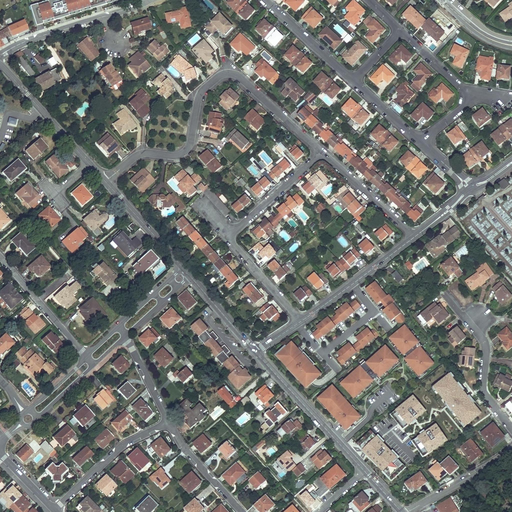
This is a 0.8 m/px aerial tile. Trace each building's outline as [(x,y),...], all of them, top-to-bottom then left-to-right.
[(58,0),(62,6),(61,6),(66,12),(69,10),(74,17),(88,6),(83,0),(58,0)] [(211,16),(218,9),(208,0),(199,0),(197,2),(211,16)] [(236,12),(245,2),(243,0),(229,0),(227,3),(234,8),(233,9),(236,12)] [(291,4),(294,7),(297,9),(304,2),(301,0),(283,0),(286,3),(289,5),(291,4)] [(486,0),(489,2),(488,3),(494,8),(501,1),(499,0),(486,0)] [(352,12),(346,18),(352,24),(358,17),(364,11),(353,1),(347,7),(352,12)] [(248,5),(245,2),(236,12),(239,15),(240,14),(246,19),(254,11),(248,5)] [(511,3),(510,5),(511,7),(501,15),(507,23),(511,18),(511,3)] [(309,21),(312,23),(315,26),(322,19),(313,11),(314,10),(311,7),(301,17),(304,20),(305,20),(308,22),(309,21)] [(419,29),(421,27),(426,22),(411,7),(403,15),(419,29)] [(180,9),(181,10),(181,11),(166,15),(168,24),(182,21),(184,27),(190,26),(186,8),(180,9)] [(232,27),(220,15),(204,30),(209,37),(218,29),(224,35),(232,27)] [(372,43),(384,30),(373,19),(373,20),(369,16),(364,22),(367,26),(371,30),(366,37),(372,43)] [(358,17),(352,24),(354,26),(360,19),(358,17)] [(24,20),(24,18),(11,23),(6,25),(7,26),(24,20)] [(139,30),(141,29),(143,29),(144,30),(151,28),(148,18),(137,22),(138,26),(132,28),(134,35),(140,33),(139,30)] [(426,22),(421,27),(437,41),(444,33),(428,19),(426,22)] [(24,20),(7,26),(8,27),(11,35),(28,28),(24,20)] [(265,38),(274,28),(271,25),(270,26),(264,20),(263,22),(259,27),(256,29),(262,35),(265,38)] [(331,25),(341,35),(346,30),(335,20),(331,25)] [(0,31),(0,47),(9,43),(6,37),(11,35),(8,27),(0,31)] [(319,35),(327,42),(334,49),(342,41),(326,27),(319,35)] [(277,31),(274,28),(265,38),(263,41),(263,42),(266,39),(268,41),(269,40),(275,46),(283,37),(277,32),(277,31)] [(242,48),(248,53),(254,47),(240,34),(230,44),(238,52),(240,50),(242,48)] [(99,54),(92,46),(88,41),(89,40),(87,37),(77,45),(91,61),(99,54)] [(152,53),(155,56),(157,60),(164,54),(162,51),(164,49),(161,45),(159,47),(153,40),(144,46),(150,54),(152,53)] [(213,51),(204,41),(196,48),(202,56),(201,57),(203,59),(207,63),(213,58),(210,54),(213,51)] [(345,58),(351,65),(366,49),(359,43),(348,54),(345,58)] [(457,56),(453,64),(461,67),(468,52),(454,45),(451,53),(457,56)] [(395,65),(401,59),(406,63),(412,56),(401,46),(389,59),(395,65)] [(294,65),(303,55),(300,52),(300,53),(293,47),(290,50),(289,52),(285,55),(292,62),(291,62),(294,65)] [(202,56),(196,48),(193,50),(201,60),(203,59),(201,57),(202,56)] [(30,76),(34,73),(21,56),(23,54),(20,50),(14,54),(18,59),(17,60),(30,76)] [(132,66),(133,67),(134,69),(133,70),(136,75),(148,65),(136,50),(131,54),(134,58),(131,60),(127,64),(130,67),(132,66)] [(39,63),(44,59),(39,53),(34,57),(39,63)] [(194,69),(179,55),(171,64),(175,68),(176,67),(183,73),(184,72),(186,73),(186,74),(185,75),(187,82),(192,80),(191,79),(197,77),(194,69)] [(304,73),(312,64),(306,58),(306,57),(303,55),(294,65),(297,68),(298,67),(304,73)] [(481,76),(481,78),(490,80),(494,59),(479,56),(477,69),(483,70),(481,76)] [(259,76),(261,74),(263,76),(269,81),(276,73),(261,59),(255,65),(258,68),(255,72),(259,76)] [(110,85),(119,79),(109,63),(99,69),(110,85)] [(432,74),(421,64),(414,71),(419,76),(413,82),(414,82),(411,86),(418,93),(421,89),(420,88),(432,74)] [(500,78),(509,79),(510,67),(501,66),(501,65),(498,64),(496,79),(500,79),(500,78)] [(377,84),(383,78),(387,83),(394,76),(383,66),(371,79),(377,84)] [(61,79),(55,68),(34,79),(41,91),(56,83),(55,82),(61,79)] [(322,91),(332,81),(329,78),(328,79),(322,73),(314,82),(320,87),(319,88),(322,91)] [(161,75),(153,82),(156,86),(157,85),(161,88),(159,89),(164,95),(167,98),(174,92),(171,88),(169,87),(172,84),(167,79),(165,80),(161,75)] [(332,99),(341,90),(334,85),(335,84),(332,81),(322,91),(326,94),(326,93),(332,99)] [(287,95),(295,102),(298,99),(297,95),(296,94),(298,92),(301,95),(304,92),(294,83),(291,83),(289,84),(287,83),(285,85),(285,88),(280,93),(285,97),(287,95)] [(399,98),(395,101),(402,107),(414,94),(402,84),(396,91),(398,93),(401,95),(399,98)] [(437,103),(439,100),(442,97),(447,101),(454,95),(442,84),(430,97),(437,103)] [(100,87),(87,95),(93,105),(106,97),(100,87)] [(148,97),(142,89),(135,95),(137,97),(129,103),(143,119),(148,114),(141,106),(144,104),(142,102),(148,97)] [(226,92),(220,98),(222,100),(219,103),(226,110),(230,107),(232,107),(234,105),(233,103),(232,102),(234,99),(235,101),(238,98),(230,90),(227,92),(226,92)] [(351,117),(360,107),(357,105),(351,100),(343,108),(349,114),(348,115),(351,117)] [(307,105),(305,103),(296,111),(299,114),(307,105)] [(150,112),(144,104),(141,106),(148,114),(150,112)] [(418,122),(420,119),(423,117),(428,121),(434,114),(423,104),(411,116),(418,122)] [(298,115),(305,122),(312,115),(312,114),(308,110),(310,108),(310,107),(308,105),(307,105),(299,114),(298,115)] [(361,125),(369,116),(363,111),(363,110),(360,107),(351,117),(354,120),(355,119),(361,125)] [(473,116),(478,123),(477,123),(480,127),(491,118),(489,115),(488,116),(483,109),(473,116)] [(131,130),(136,126),(128,115),(126,116),(123,110),(117,115),(120,120),(116,123),(116,127),(119,132),(123,130),(124,132),(128,129),(127,128),(129,127),(130,128),(131,130)] [(258,115),(252,110),(245,118),(258,130),(265,123),(257,117),(258,115)] [(222,115),(211,113),(209,126),(210,127),(209,131),(220,134),(223,125),(220,124),(221,120),(222,115)] [(305,122),(312,129),(319,122),(312,115),(305,122)] [(16,126),(17,120),(9,117),(8,124),(16,126)] [(326,128),(327,126),(320,120),(319,122),(326,128)] [(501,127),(509,138),(511,135),(511,134),(511,135),(511,134),(511,120),(505,125),(504,124),(501,127)] [(312,129),(320,135),(326,128),(319,122),(312,129)] [(464,132),(467,129),(462,122),(458,124),(464,132)] [(380,143),(389,133),(386,131),(385,131),(379,126),(371,134),(378,140),(377,141),(380,143)] [(455,144),(462,139),(462,140),(466,137),(457,126),(454,129),(455,129),(448,135),(455,144)] [(506,140),(509,138),(501,127),(498,129),(498,130),(491,135),(498,145),(505,140),(506,140)] [(233,128),(226,137),(229,140),(230,139),(235,142),(236,141),(238,144),(237,145),(242,149),(245,146),(249,141),(233,128)] [(320,135),(327,142),(333,135),(326,128),(320,135)] [(390,151),(394,147),(398,142),(392,137),(392,136),(389,133),(380,143),(383,146),(384,146),(390,151)] [(120,148),(108,134),(102,139),(104,142),(100,146),(108,154),(114,149),(116,151),(116,152),(120,148)] [(327,142),(334,148),(339,143),(336,141),(338,139),(333,135),(327,142)] [(43,153),(42,152),(48,147),(40,138),(26,151),(33,160),(39,155),(40,156),(43,153)] [(471,149),(480,160),(483,158),(482,157),(489,152),(482,142),(475,148),(475,147),(471,149)] [(334,148),(342,155),(348,148),(343,143),(341,145),(339,143),(334,148)] [(293,149),(289,152),(297,161),(302,156),(301,155),(303,153),(298,148),(295,145),(293,148),(293,149)] [(280,154),(283,151),(278,146),(275,148),(278,151),(280,154)] [(342,155),(349,162),(354,157),(355,155),(348,148),(342,155)] [(476,163),(480,160),(471,149),(468,152),(469,153),(462,158),(469,167),(476,162),(476,163)] [(207,165),(211,169),(215,173),(221,167),(207,151),(198,158),(206,166),(207,165)] [(409,170),(418,159),(415,157),(414,158),(408,152),(400,160),(406,166),(405,167),(409,170)] [(59,175),(63,171),(64,173),(68,170),(54,154),(46,162),(51,169),(53,168),(59,175)] [(349,162),(357,168),(363,162),(358,157),(356,159),(354,157),(349,162)] [(357,168),(364,175),(370,168),(373,164),(366,158),(363,162),(357,168)] [(24,167),(20,162),(18,159),(3,173),(11,182),(26,168),(24,167)] [(291,165),(286,159),(278,166),(284,172),(289,167),(291,165)] [(419,178),(427,169),(420,163),(421,162),(418,159),(409,170),(412,173),(412,172),(419,178)] [(207,165),(206,166),(213,174),(215,173),(211,169),(207,165)] [(279,177),(284,172),(278,166),(271,172),(276,178),(278,176),(279,177)] [(53,168),(51,169),(59,177),(64,173),(63,171),(59,175),(53,168)] [(364,175),(371,182),(377,175),(370,168),(364,175)] [(131,181),(134,185),(138,188),(141,186),(144,190),(154,180),(143,169),(131,181)] [(309,182),(316,189),(327,179),(320,170),(313,177),(314,178),(309,182)] [(191,188),(198,182),(193,176),(189,179),(188,177),(187,178),(181,172),(174,178),(187,191),(185,193),(189,198),(195,193),(191,188)] [(198,182),(202,179),(197,173),(193,176),(198,182)] [(436,194),(443,186),(437,180),(438,179),(435,176),(435,175),(433,173),(423,183),(426,186),(427,185),(436,194)] [(371,182),(378,188),(385,181),(377,175),(371,182)] [(258,183),(264,190),(269,185),(268,184),(270,182),(265,177),(258,183)] [(497,184),(499,186),(501,189),(505,189),(510,185),(505,180),(504,179),(497,184)] [(244,186),(239,181),(236,183),(238,186),(241,189),(244,186)] [(378,188),(385,195),(392,188),(385,181),(378,188)] [(305,185),(304,184),(301,187),(309,195),(316,189),(309,182),(305,185)] [(259,194),(264,190),(258,183),(251,189),(256,195),(258,193),(259,194)] [(32,206),(36,202),(40,198),(27,184),(18,193),(22,198),(30,207),(32,206)] [(91,198),(83,189),(84,188),(81,185),(71,194),(78,202),(80,201),(83,205),(91,198)] [(340,195),(346,190),(343,186),(337,192),(340,195)] [(385,195),(393,201),(397,197),(395,194),(397,193),(392,188),(385,195)] [(349,206),(356,200),(351,194),(351,195),(346,190),(340,195),(337,198),(346,208),(349,206)] [(408,199),(401,192),(399,195),(406,201),(408,199)] [(166,197),(165,196),(164,195),(164,194),(163,193),(162,193),(161,193),(160,193),(159,194),(159,195),(159,196),(158,196),(158,198),(157,198),(157,196),(152,196),(152,199),(152,205),(154,205),(154,207),(168,208),(175,202),(173,199),(169,195),(166,197)] [(298,205),(299,206),(304,201),(298,194),(292,198),(291,196),(290,197),(290,196),(287,198),(288,199),(289,200),(285,204),(291,211),(298,205)] [(225,203),(226,202),(228,201),(222,195),(219,197),(225,203)] [(239,201),(245,207),(249,203),(251,201),(245,195),(239,201)] [(397,197),(393,201),(400,208),(406,201),(399,195),(397,197)] [(176,196),(173,199),(175,202),(180,207),(183,204),(176,196)] [(360,205),(356,200),(349,206),(355,213),(361,207),(360,205)] [(239,212),(245,207),(239,201),(232,207),(237,213),(239,212)] [(400,208),(408,215),(412,210),(410,208),(411,206),(406,201),(400,208)] [(318,206),(322,210),(326,207),(322,202),(318,206)] [(291,211),(285,204),(280,207),(278,205),(275,208),(276,209),(284,217),(287,215),(291,211)] [(424,212),(416,205),(412,210),(408,215),(415,221),(424,212)] [(60,220),(49,207),(39,216),(50,228),(60,220)] [(0,228),(10,220),(0,209),(0,228)] [(106,218),(106,217),(107,217),(106,216),(106,215),(105,214),(104,214),(103,214),(102,215),(99,217),(94,211),(83,220),(84,220),(88,225),(97,235),(101,232),(100,230),(99,231),(96,228),(106,219),(106,218)] [(268,220),(266,218),(263,221),(264,222),(260,226),(266,233),(269,236),(273,233),(270,230),(273,227),(274,228),(279,223),(273,216),(268,220)] [(176,223),(183,230),(190,224),(185,219),(184,219),(183,217),(176,223)] [(361,233),(365,230),(358,223),(355,226),(361,233)] [(183,230),(189,237),(195,232),(193,229),(194,229),(190,224),(183,230)] [(381,241),(385,237),(386,239),(393,233),(385,225),(375,234),(381,241)] [(255,230),(255,229),(254,229),(252,231),(259,239),(266,233),(260,226),(255,230)] [(85,237),(77,228),(63,241),(70,250),(81,240),(85,237)] [(26,255),(35,247),(22,231),(11,240),(18,248),(19,247),(26,255)] [(141,243),(136,237),(131,242),(122,232),(114,239),(119,245),(118,246),(127,256),(141,243)] [(189,237),(195,244),(202,238),(197,232),(196,233),(195,232),(189,237)] [(455,240),(449,233),(443,237),(441,242),(435,240),(434,243),(430,245),(429,244),(426,246),(430,252),(433,249),(436,247),(437,248),(437,249),(437,250),(435,251),(438,256),(445,250),(444,248),(455,240)] [(195,244),(201,251),(207,245),(206,243),(202,238),(195,244)] [(366,253),(370,249),(371,250),(374,248),(367,239),(360,246),(366,253)] [(81,240),(70,250),(72,252),(83,242),(81,240)] [(201,251),(207,258),(214,252),(209,247),(207,245),(201,251)] [(361,255),(355,248),(351,252),(357,258),(361,255)] [(158,259),(154,255),(150,250),(133,266),(141,275),(158,259)] [(207,258),(214,265),(220,259),(218,257),(219,257),(214,252),(207,258)] [(344,257),(339,261),(347,270),(351,266),(350,265),(354,261),(355,263),(358,260),(357,258),(351,252),(347,255),(344,257)] [(40,275),(50,266),(41,256),(28,268),(31,272),(33,270),(37,275),(38,275),(39,275),(40,275)] [(464,273),(452,258),(442,266),(450,276),(454,273),(458,279),(464,273)] [(214,265),(220,272),(227,266),(222,261),(221,261),(220,259),(214,265)] [(275,272),(281,267),(275,260),(269,265),(271,267),(270,267),(275,272)] [(345,270),(338,261),(331,267),(328,270),(327,271),(333,278),(338,274),(339,275),(345,270)] [(108,286),(117,277),(111,271),(107,267),(103,263),(98,267),(98,266),(92,271),(96,275),(97,274),(106,283),(105,283),(108,286)] [(290,270),(285,264),(282,267),(286,273),(290,270)] [(493,275),(485,264),(480,267),(481,268),(476,271),(478,273),(468,280),(474,288),(478,286),(479,287),(484,283),(483,282),(493,275)] [(220,272),(214,265),(211,267),(217,274),(220,272)] [(227,266),(220,272),(226,278),(232,273),(230,271),(231,270),(227,266)] [(279,277),(281,279),(287,274),(286,273),(282,267),(281,267),(275,272),(279,277)] [(391,273),(398,282),(404,278),(397,269),(391,273)] [(314,271),(306,278),(316,289),(321,286),(322,287),(329,281),(321,271),(317,275),(314,271)] [(232,273),(226,278),(228,281),(225,284),(229,288),(239,280),(234,274),(233,275),(232,273)] [(471,290),(474,288),(468,280),(465,282),(471,290)] [(66,309),(77,300),(72,295),(81,287),(76,281),(70,287),(66,290),(64,288),(56,295),(61,300),(59,302),(62,307),(63,306),(66,309)] [(391,320),(395,317),(401,325),(407,319),(392,303),(395,301),(389,294),(387,296),(375,281),(366,289),(378,303),(381,301),(386,307),(383,310),(391,320)] [(254,285),(252,282),(243,290),(249,297),(257,291),(253,287),(254,285)] [(21,299),(9,284),(0,291),(0,296),(10,308),(21,299)] [(502,306),(511,297),(503,286),(501,288),(498,284),(493,289),(496,293),(496,297),(499,301),(498,301),(502,306)] [(313,293),(306,285),(302,289),(301,288),(294,295),(300,301),(304,298),(305,299),(313,293)] [(198,302),(188,291),(179,298),(190,310),(198,302)] [(257,291),(249,297),(256,304),(261,299),(264,297),(261,293),(260,295),(257,291)] [(96,313),(101,319),(106,314),(92,298),(81,308),(83,311),(80,313),(83,316),(87,321),(96,313)] [(335,312),(337,314),(330,319),(328,317),(316,327),(318,329),(312,334),(317,339),(323,335),(324,335),(336,326),(335,325),(342,320),(343,321),(354,311),(361,306),(356,300),(349,305),(347,302),(335,312)] [(270,321),(279,313),(276,310),(275,312),(267,303),(261,309),(270,321)] [(435,304),(421,315),(427,322),(432,319),(430,316),(432,315),(439,324),(449,316),(441,307),(440,308),(439,308),(438,308),(437,307),(435,304)] [(210,314),(213,311),(208,306),(205,309),(210,314)] [(36,332),(45,325),(38,317),(37,318),(36,317),(29,309),(22,315),(24,318),(26,321),(25,322),(29,326),(30,325),(36,332)] [(181,318),(173,309),(162,319),(171,328),(181,318)] [(227,376),(233,383),(234,382),(239,387),(244,382),(243,381),(246,378),(247,379),(250,376),(247,372),(248,372),(244,368),(242,370),(239,366),(240,365),(231,356),(229,358),(226,354),(230,351),(224,345),(220,348),(214,341),(218,338),(213,332),(209,335),(206,331),(208,329),(200,320),(191,327),(200,337),(199,337),(222,364),(223,363),(232,373),(227,376)] [(421,342),(406,324),(389,337),(404,355),(421,342)] [(467,338),(458,327),(450,333),(459,344),(467,338)] [(141,339),(149,347),(160,335),(153,328),(151,331),(150,330),(141,339)] [(341,356),(337,359),(342,365),(345,362),(345,361),(357,352),(357,353),(364,347),(364,346),(375,337),(376,337),(379,335),(374,329),(371,331),(368,328),(356,338),(359,341),(353,347),(350,343),(338,353),(341,356)] [(511,335),(506,329),(500,333),(506,340),(504,342),(510,348),(511,346),(511,335)] [(55,335),(54,336),(50,332),(42,339),(54,352),(57,349),(63,344),(55,335)] [(7,349),(14,343),(6,334),(0,339),(0,353),(6,348),(7,349)] [(305,384),(308,387),(320,376),(318,373),(319,372),(313,366),(300,351),(297,349),(294,346),(293,347),(290,343),(286,347),(286,346),(282,348),(281,350),(282,351),(278,354),(281,358),(280,359),(288,367),(289,366),(296,374),(295,375),(299,379),(304,385),(305,384)] [(46,362),(45,361),(44,362),(38,356),(39,355),(38,354),(37,355),(25,344),(14,355),(34,374),(42,366),(49,373),(53,369),(51,367),(53,365),(51,363),(49,364),(46,362)] [(400,360),(386,344),(366,363),(380,378),(400,360)] [(436,363),(421,345),(405,359),(420,377),(436,363)] [(299,347),(297,349),(300,351),(313,366),(315,365),(299,347)] [(174,359),(164,348),(155,356),(165,367),(174,359)] [(475,357),(475,349),(466,348),(466,352),(464,351),(463,355),(462,360),(461,360),(460,361),(460,365),(461,366),(472,367),(473,357),(475,357)] [(473,369),(475,357),(473,357),(472,367),(461,366),(460,365),(460,361),(461,360),(462,360),(463,355),(459,355),(458,368),(473,369)] [(129,365),(121,357),(112,364),(120,373),(129,365)] [(375,380),(361,365),(340,383),(354,399),(375,380)] [(298,380),(299,379),(295,375),(296,374),(289,366),(288,367),(287,368),(298,380)] [(193,375),(187,368),(181,373),(178,370),(173,374),(176,378),(178,376),(184,383),(193,375)] [(464,426),(483,411),(451,371),(432,386),(464,426)] [(505,377),(500,375),(496,384),(500,386),(499,388),(509,392),(511,385),(511,382),(508,380),(505,379),(505,377)] [(136,391),(127,381),(118,390),(127,399),(136,391)] [(362,417),(333,384),(317,399),(347,431),(362,417)] [(217,391),(229,404),(236,398),(225,385),(217,391)] [(268,389),(266,386),(256,394),(265,404),(274,396),(268,389)] [(103,408),(114,398),(108,391),(107,390),(105,392),(104,391),(95,399),(103,408)] [(402,430),(428,410),(414,393),(389,413),(402,430)] [(245,404),(250,399),(247,396),(242,400),(245,404)] [(203,413),(206,410),(201,404),(193,410),(190,407),(192,405),(188,399),(180,406),(191,419),(187,422),(192,427),(199,421),(200,421),(206,416),(203,413)] [(146,407),(147,406),(142,400),(134,407),(146,420),(152,413),(146,407)] [(275,406),(276,407),(271,411),(270,410),(264,415),(268,420),(267,421),(272,427),(288,413),(279,402),(275,406)] [(85,405),(72,416),(82,427),(95,416),(85,405)] [(112,423),(118,430),(132,418),(123,408),(120,411),(122,413),(112,423)] [(297,420),(292,424),(290,421),(278,432),(284,439),(289,434),(292,438),(304,427),(297,420)] [(267,421),(260,427),(265,433),(272,427),(267,421)] [(411,439),(422,457),(449,439),(438,422),(411,439)] [(482,433),(492,447),(504,437),(494,424),(482,433)] [(62,446),(69,440),(75,434),(68,425),(54,438),(62,446)] [(101,448),(114,437),(107,429),(94,440),(101,448)] [(391,480),(407,466),(374,430),(358,445),(391,480)] [(207,432),(194,443),(202,453),(212,444),(209,440),(212,438),(207,432)] [(314,439),(313,440),(308,434),(299,442),(308,451),(318,443),(314,439)] [(171,450),(161,438),(152,446),(161,457),(171,450)] [(264,438),(256,446),(258,449),(267,442),(264,438)] [(233,443),(231,442),(230,440),(228,442),(227,441),(219,449),(228,459),(236,451),(231,445),(233,443)] [(472,462),(478,457),(479,458),(484,454),(471,440),(462,448),(469,456),(467,457),(472,462)] [(51,458),(54,455),(57,452),(46,441),(40,446),(51,458)] [(36,452),(35,451),(34,450),(33,451),(27,444),(16,455),(22,462),(29,456),(30,457),(36,452)] [(86,459),(87,459),(93,453),(87,446),(73,459),(79,466),(86,459)] [(141,468),(149,461),(137,448),(128,456),(135,464),(136,463),(141,468)] [(332,459),(325,452),(324,452),(322,450),(314,456),(323,466),(324,467),(326,466),(325,465),(332,459)] [(323,466),(314,456),(311,458),(320,469),(323,466)] [(441,465),(448,473),(450,475),(459,467),(449,457),(441,465)] [(124,483),(134,473),(122,460),(112,470),(124,483)] [(439,481),(448,473),(441,465),(439,462),(430,470),(439,481)] [(67,469),(64,466),(61,463),(58,466),(55,466),(52,463),(46,469),(52,475),(52,481),(60,481),(61,475),(67,469)] [(245,472),(236,463),(222,475),(231,484),(245,472)] [(306,470),(301,464),(293,470),(299,477),(306,470)] [(321,497),(346,475),(337,465),(321,479),(319,476),(314,481),(320,489),(316,492),(321,497)] [(162,488),(170,481),(160,469),(150,477),(154,482),(156,480),(162,488)] [(192,472),(181,483),(190,493),(201,482),(192,472)] [(266,480),(258,472),(249,480),(257,489),(266,480)] [(411,489),(414,487),(416,490),(428,482),(421,472),(406,483),(411,489)] [(106,495),(117,485),(107,474),(96,485),(106,495)] [(14,502),(21,495),(12,487),(5,493),(14,502)] [(369,500),(363,493),(356,500),(361,505),(358,507),(362,511),(370,505),(367,502),(369,500)] [(267,511),(274,504),(266,494),(254,505),(260,511),(267,511),(268,511),(267,511)] [(21,495),(14,502),(22,511),(29,504),(21,495)] [(149,495),(135,508),(138,511),(150,511),(158,505),(149,495)] [(97,511),(99,511),(86,497),(79,504),(82,508),(80,509),(82,511),(97,511)] [(203,511),(204,509),(195,498),(184,508),(188,511),(203,511)] [(449,502),(448,499),(437,506),(439,509),(438,509),(440,511),(458,511),(459,511),(452,500),(449,502)]
